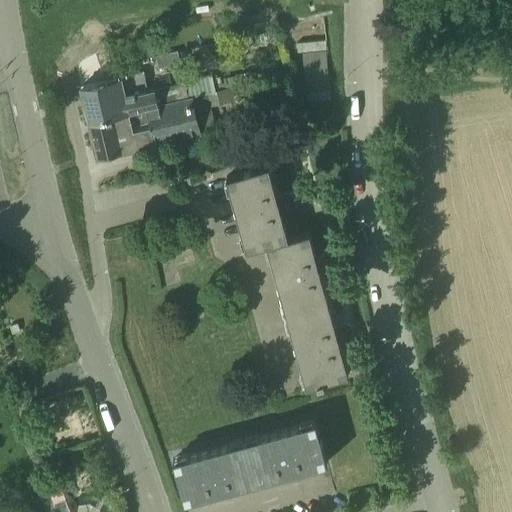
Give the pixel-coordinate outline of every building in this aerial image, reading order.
[(298,52),(303,51),(324,49),(323,39),(297,41),(298,52)] [(155,56),(158,68),(180,63),(177,51),(155,56)] [(89,120),(214,90),(231,86),(230,79),(223,80),(224,82),(213,85),(211,76),(148,91),(143,71),(81,86),(89,120)] [(241,83),(251,80),(249,72),(240,75),(241,83)] [(215,130),(209,106),(235,100),(231,86),(214,90),(89,120),(96,153),(102,156),(215,130)] [(329,100),(328,90),(306,92),(302,92),(303,102),(329,100)] [(246,249),(267,243),(288,237),(281,213),(292,210),(295,205),(292,196),(287,193),(276,196),(268,165),(226,177),(246,249)] [(309,232),(288,237),(267,243),(285,311),(327,300),(320,273),(331,270),(334,265),(331,256),(326,253),(315,257),(309,232)] [(158,284),(177,282),(175,262),(192,260),(190,246),(154,250),(158,284)] [(327,300),(285,311),(306,386),(317,383),(318,386),(324,384),(323,381),(348,374),(339,343),(350,340),(353,335),(351,327),(346,324),(335,327),(327,300)] [(315,420),(240,441),(251,483),(277,476),(278,478),(283,481),(297,477),(296,471),(327,462),(315,420)] [(225,490),(251,483),(240,441),(173,459),(184,501),(207,495),(208,497),(213,500),(227,496),(225,490)] [(76,488),(90,483),(85,469),(71,474),(76,488)]
